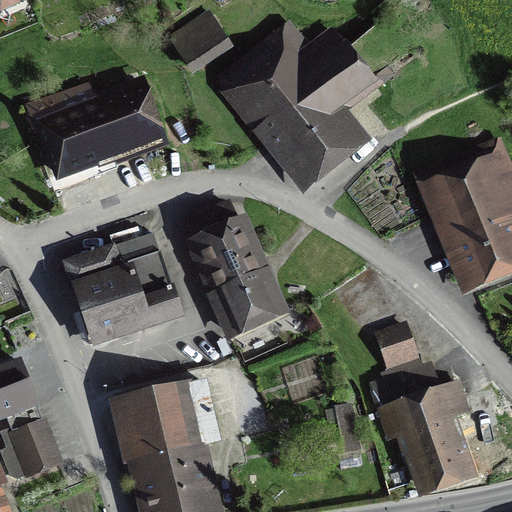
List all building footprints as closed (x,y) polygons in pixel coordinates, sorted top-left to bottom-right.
[(0,0),(0,4),(1,8),(21,0),(0,0)] [(208,13),(173,36),(176,45),(189,67),(227,42),(208,13)] [(310,49),(289,24),(225,75),(306,176),(352,140),(331,113),(371,81),(332,31),(310,49)] [(86,87),(28,107),(36,129),(42,127),(60,175),(162,137),(145,88),(93,106),(86,87)] [(466,152),(425,169),(472,282),(511,265),(511,226),(502,204),(511,199),(511,171),(500,143),(468,156),(466,152)] [(228,205),(189,223),(239,329),(278,310),(228,205)] [(136,240),(65,263),(73,288),(76,287),(81,302),(79,302),(82,311),(84,311),(92,336),(102,341),(180,315),(160,254),(143,260),(136,240)] [(393,379),(421,369),(406,327),(378,337),(393,379)] [(36,404),(20,363),(0,370),(0,418),(6,416),(36,404)] [(467,411),(458,384),(436,391),(428,367),(421,369),(393,379),(372,386),(389,438),(406,432),(425,488),(466,473),(446,419),(467,411)] [(181,389),(181,388),(126,401),(152,511),(209,511),(200,469),(206,467),(201,445),(219,441),(205,383),(181,389)] [(59,463),(36,404),(6,416),(11,429),(1,433),(7,449),(1,452),(11,476),(17,479),(59,463)] [(329,455),(358,449),(349,405),(334,408),(341,442),(327,445),(329,455)]
